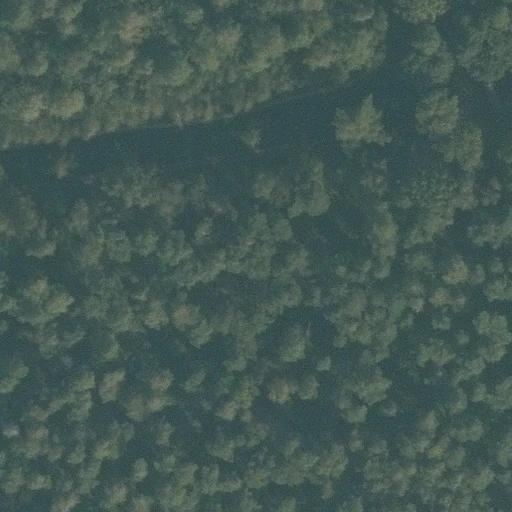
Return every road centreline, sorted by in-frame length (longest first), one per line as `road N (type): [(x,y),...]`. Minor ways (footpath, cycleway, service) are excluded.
road 1 (track): [(483,113),(0,200)]
road 2 (track): [(438,0),(483,113)]
